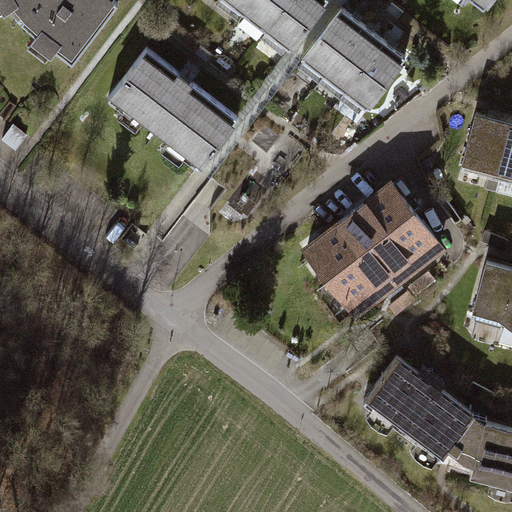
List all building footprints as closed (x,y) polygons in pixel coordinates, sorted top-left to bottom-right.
[(3,0),(16,24),(73,72),(120,11),(106,0),(3,0)] [(252,0),(219,0),(240,16),(252,0)] [(266,35),(292,0),(252,0),(240,16),(266,35)] [(322,3),(317,0),(292,0),(266,35),(287,50),(322,3)] [(462,0),(488,18),(501,0),(462,0)] [(358,35),(336,19),(299,67),(320,83),(358,35)] [(381,53),(358,35),(320,83),(344,102),(381,53)] [(364,117),(402,69),(381,53),(344,102),(364,117)] [(145,62),(110,108),(124,118),(119,124),(137,137),(141,131),(168,151),(163,157),(181,170),(185,165),(196,173),(231,127),(191,97),(196,92),(186,85),(179,79),(175,85),(145,62)] [(511,121),(511,120),(477,110),(462,165),(498,174),(511,121)] [(511,121),(498,174),(511,178),(511,121)] [(373,310),(448,249),(395,183),(335,231),(326,219),(297,242),(345,302),(359,292),(373,310)] [(511,267),(487,260),(471,319),(511,330),(511,267)] [(403,357),(368,400),(445,461),(477,420),(403,357)] [(511,493),(511,434),(491,429),(477,420),(445,461),(473,482),(511,493)]
